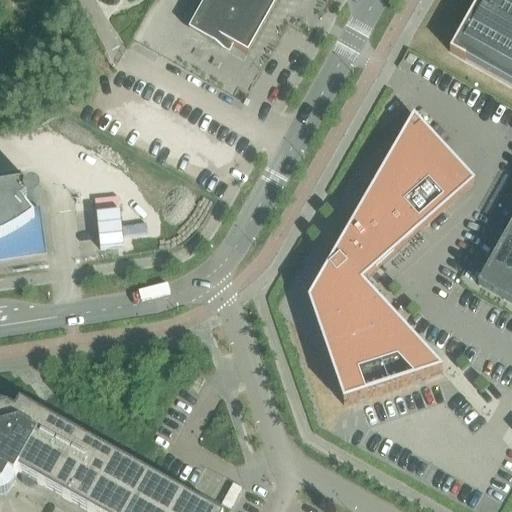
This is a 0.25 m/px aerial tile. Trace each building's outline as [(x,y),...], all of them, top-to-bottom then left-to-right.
[(207,0),(190,32),(210,43),(214,36),(248,56),(279,0),(207,0)] [(511,0),(479,0),(473,11),(474,11),(459,38),(458,38),(449,53),(465,62),(465,61),(511,87),(511,0)] [(474,184),(414,117),(308,303),(343,407),(442,374),(362,285),(474,184)] [(0,258),(45,252),(46,254),(47,254),(40,210),(39,210),(39,211),(28,213),(21,205),(24,202),(24,200),(27,203),(29,203),(33,203),(37,201),(39,199),(39,195),(36,190),(30,189),(26,191),(24,196),(21,176),(0,178),(0,258)] [(511,225),(480,282),(477,287),(511,306),(511,225)] [(186,388),(197,395),(205,382),(193,375),(186,388)] [(0,506),(4,507),(8,505),(11,503),(13,501),(19,490),(17,490),(21,484),(70,511),(194,511),(158,491),(23,415),(22,416),(18,414),(10,410),(2,407),(0,406),(0,506)]
